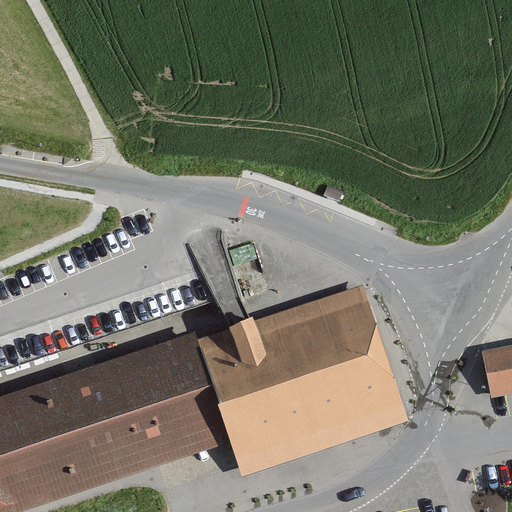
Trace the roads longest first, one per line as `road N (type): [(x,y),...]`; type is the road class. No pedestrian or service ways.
road 1 (unclassified): [(441,297),(268,215),(0,161)]
road 2 (unclassified): [(441,297),(428,429),(380,477),(294,511)]
